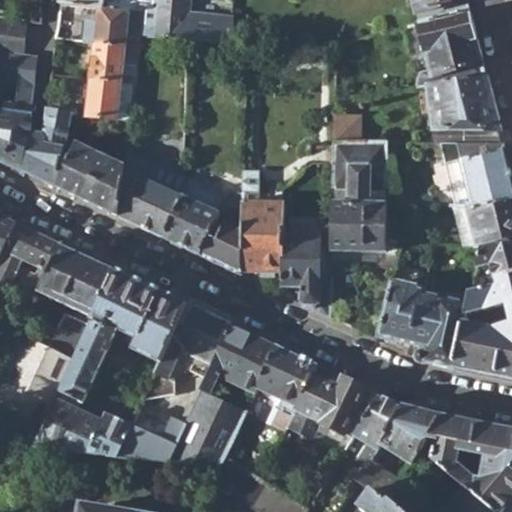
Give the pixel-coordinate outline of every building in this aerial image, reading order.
[(60,0),(60,3),(93,7),(107,8),(107,0),(60,0)] [(152,0),(151,13),(167,15),(166,40),(190,42),(235,46),(235,15),(197,11),(197,0),(152,0)] [(411,0),(417,24),(472,11),(469,0),(411,0)] [(80,43),(91,44),(124,47),(127,10),(107,8),(93,7),(92,22),(83,21),(80,43)] [(410,87),(424,85),(489,78),(472,11),(417,24),(427,65),(416,68),(410,87)] [(141,37),(166,40),(167,15),(151,13),(144,12),(141,37)] [(0,25),(0,40),(26,43),(28,29),(0,25)] [(0,56),(24,58),(26,43),(0,40),(0,56)] [(91,44),(88,83),(121,86),(124,47),(91,44)] [(0,162),(28,175),(32,138),(39,60),(24,58),(0,56),(0,85),(21,88),(18,106),(6,105),(4,115),(0,114),(0,162)] [(442,144),(456,145),(504,144),(489,78),(424,85),(438,144),(442,144)] [(117,125),(121,86),(88,83),(85,122),(117,125)] [(48,112),(44,139),(44,150),(71,153),(76,115),(48,112)] [(337,112),(335,144),(369,144),(368,113),(337,112)] [(35,178),(57,188),(71,153),(44,150),(44,139),(40,138),(32,138),(28,175),(35,178)] [(57,188),(117,217),(125,168),(125,163),(78,142),(57,188)] [(335,144),(334,234),(333,256),(378,258),(378,270),(396,273),(402,243),(388,243),(390,144),(369,144),(335,144)] [(511,172),(504,144),(456,145),(442,144),(458,210),(469,212),(472,211),(511,200),(511,172)] [(126,155),(125,163),(125,168),(185,197),(191,185),(126,155)] [(117,217),(164,239),(185,197),(125,168),(117,217)] [(245,173),(245,191),(244,203),(260,204),(260,174),(245,173)] [(164,239),(208,258),(227,220),(244,227),(244,203),(245,191),(229,191),(227,199),(191,185),(185,197),(164,239)] [(478,250),(483,250),(511,241),(511,200),(472,211),(469,212),(478,250)] [(242,275),(282,278),(284,234),(284,205),(260,204),(244,203),(244,227),(242,275)] [(465,254),(478,250),(469,212),(458,210),(455,209),(465,254)] [(16,224),(0,215),(0,258),(1,254),(16,224)] [(208,258),(242,275),(244,227),(227,220),(208,258)] [(0,292),(45,286),(63,246),(16,224),(1,254),(0,258),(0,292)] [(334,234),(284,234),(282,278),(282,288),(301,288),(301,304),(332,318),(333,256),(334,234)] [(492,269),(495,281),(511,275),(511,241),(483,250),(478,270),(492,269)] [(42,293),(79,313),(94,320),(119,271),(63,246),(45,286),(42,293)] [(189,305),(119,271),(94,320),(59,396),(80,405),(84,399),(115,329),(107,325),(111,320),(118,325),(125,334),(124,337),(137,345),(133,350),(161,363),(189,305)] [(454,369),(511,379),(511,275),(495,281),(496,287),(473,292),(470,302),(467,318),(505,309),(506,314),(511,312),(511,317),(511,325),(500,327),(466,321),(454,369)] [(382,337),(417,346),(429,292),(430,286),(394,279),(382,337)] [(421,359),(454,369),(466,321),(467,318),(470,302),(429,292),(417,346),(424,348),(421,359)] [(230,325),(189,305),(161,363),(154,377),(171,385),(182,362),(186,353),(212,367),(230,325)] [(0,385),(0,399),(39,439),(59,396),(94,320),(79,313),(75,319),(64,314),(48,349),(21,336),(0,385)] [(275,346),(230,325),(212,367),(208,377),(201,389),(209,393),(216,378),(251,395),(275,346)] [(317,366),(275,346),(251,395),(293,415),(296,412),(312,374),(317,366)] [(212,367),(186,353),(182,362),(208,377),(212,367)] [(338,386),(312,374),(296,412),(321,424),(320,426),(343,437),(347,433),(354,437),(378,395),(342,378),(338,386)] [(168,459),(217,465),(223,454),(242,414),(200,394),(184,426),(168,459)] [(404,408),(378,395),(354,437),(370,446),(363,457),(371,464),(373,462),(382,446),(404,408)] [(35,447),(90,452),(104,422),(78,411),(80,405),(59,396),(39,439),(35,447)] [(445,416),(404,408),(382,446),(399,459),(393,476),(373,462),(371,464),(361,480),(384,499),(420,452),(445,416)] [(118,455),(168,459),(184,426),(171,420),(168,424),(146,413),(140,427),(132,426),(118,455)] [(90,452),(118,455),(132,426),(107,414),(104,422),(90,452)] [(503,511),(511,501),(511,430),(445,416),(420,452),(460,485),(493,511),(503,511)] [(354,437),(347,433),(343,437),(320,426),(315,435),(317,446),(342,456),(354,437)] [(236,511),(245,498),(265,511),(307,511),(310,507),(223,454),(217,465),(214,501),(233,511),(236,511)] [(400,511),(384,499),(361,480),(341,511),(400,511)] [(493,511),(460,485),(437,511),(493,511)] [(233,511),(214,501),(212,511),(233,511)]
